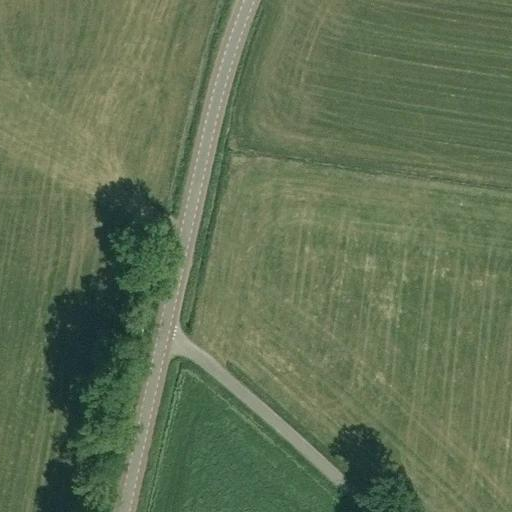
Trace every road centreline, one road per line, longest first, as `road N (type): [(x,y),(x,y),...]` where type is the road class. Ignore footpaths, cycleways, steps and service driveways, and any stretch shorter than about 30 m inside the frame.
road 1 (tertiary): [(163,339),(219,85),(250,0)]
road 2 (unclassified): [(370,511),(276,422),(182,345),(163,339)]
road 3 (tertiary): [(125,511),(163,339)]
